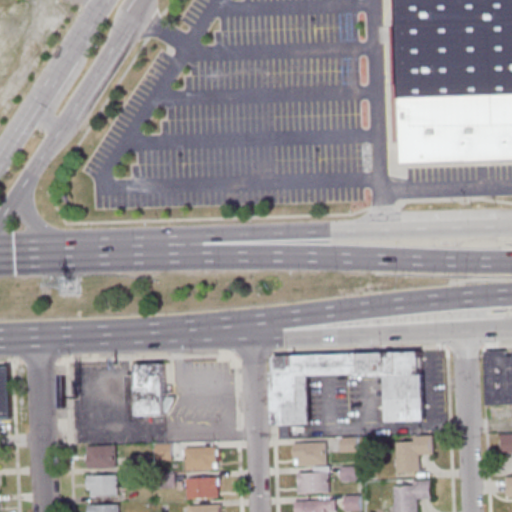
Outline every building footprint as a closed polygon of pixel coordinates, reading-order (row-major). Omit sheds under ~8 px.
[(511,0),(401,0),(405,96),(507,93),(508,109),(511,108),(511,0)] [(511,404),(485,406),(483,352),(511,350),(511,404)] [(424,420),(386,422),(385,375),(356,376),(356,373),(308,375),(310,424),(273,425),(271,373),(273,373),(273,356),(420,352),(420,376),(422,375),(424,420)] [(162,364),(164,415),(137,416),(137,403),(128,403),(127,375),(135,375),(135,366),(162,364)] [(0,418),(0,368),(8,368),(9,418),(0,418)] [(176,411),(175,400),(222,398),(216,409),(176,411)] [(499,434),(511,434),(511,452),(500,452),(499,434)] [(431,435),(414,436),(414,441),(395,442),(397,473),(419,471),(418,455),(432,454),(431,435)] [(357,451),(340,452),(340,437),(356,436),(357,451)] [(292,443),(324,441),(326,464),(298,466),(298,458),(293,458),(292,443)] [(170,444),(170,459),(155,459),(154,445),(170,444)] [(87,447),(113,446),(114,467),(88,468),(87,447)] [(184,448),(215,447),(216,469),(185,470),(184,448)] [(148,454),(148,469),(134,470),(133,455),(148,454)] [(341,481),(340,466),(356,466),(357,480),(341,481)] [(157,474),(173,473),(174,487),(158,488),(157,474)] [(297,493),(297,474),(313,473),(327,473),(328,492),(297,493)] [(86,476),(116,475),(117,496),(90,497),(90,489),(87,489),(86,476)] [(187,479),(216,478),(217,497),(187,498),(187,479)] [(428,480),(413,481),(413,486),(393,487),(393,511),(416,511),(416,499),(429,498),(428,480)] [(359,511),(345,511),(344,495),(358,495),(359,511)] [(294,511),(294,501),(334,499),(335,511),(326,511),(294,511)] [(121,511),(122,503),(90,503),(90,511),(121,511)]
